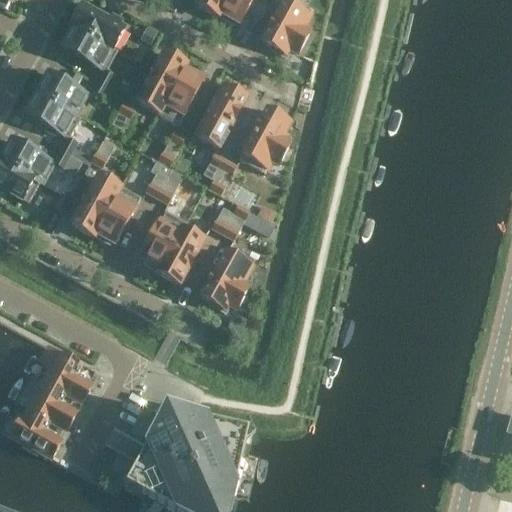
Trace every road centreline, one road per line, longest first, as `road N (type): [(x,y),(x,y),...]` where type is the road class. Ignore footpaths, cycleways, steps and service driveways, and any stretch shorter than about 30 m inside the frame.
road 1 (residential): [(0,287),(133,362),(85,455)]
road 2 (residential): [(115,0),(300,97)]
road 3 (tertiary): [(465,511),(511,308)]
road 4 (residential): [(0,226),(182,319)]
